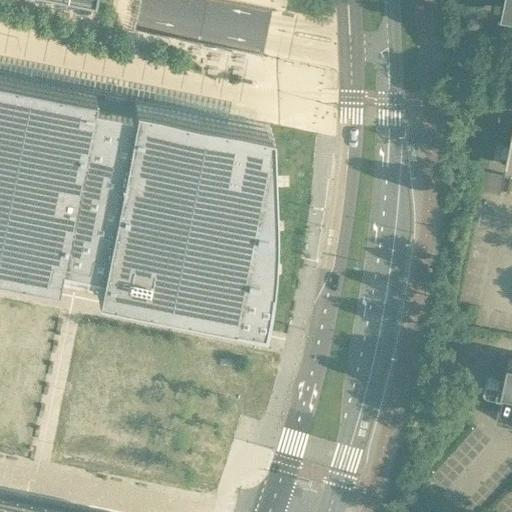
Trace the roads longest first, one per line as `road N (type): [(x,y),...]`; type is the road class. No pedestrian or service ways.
road 1 (secondary): [(349,0),(354,116),(344,210),(323,326),(270,508)]
road 2 (secondary): [(329,511),(387,164),(386,0)]
road 3 (unclassified): [(270,508),(188,499),(0,457)]
